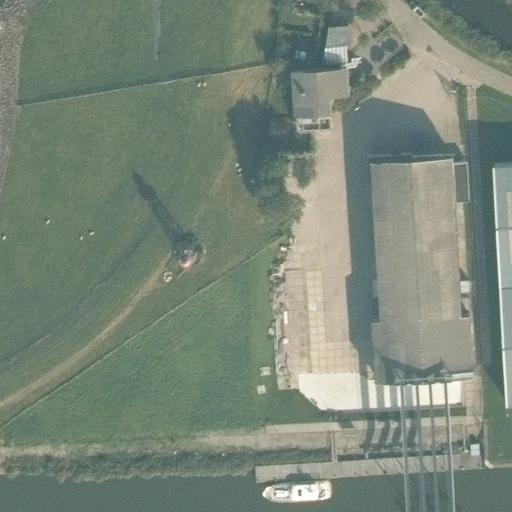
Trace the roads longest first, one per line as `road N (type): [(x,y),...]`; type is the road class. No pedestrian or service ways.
road 1 (track): [(486,372),(470,97)]
road 2 (unclassified): [(511,89),(415,34),(388,0)]
